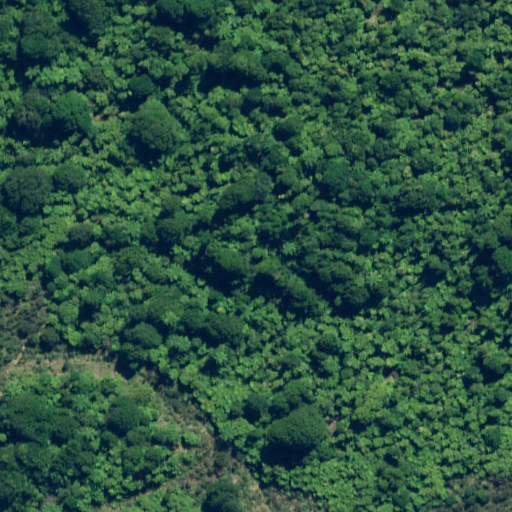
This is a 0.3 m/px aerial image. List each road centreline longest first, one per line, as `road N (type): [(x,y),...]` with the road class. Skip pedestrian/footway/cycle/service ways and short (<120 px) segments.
road 1 (track): [(0,355),(99,367),(196,438)]
road 2 (track): [(196,438),(81,511)]
